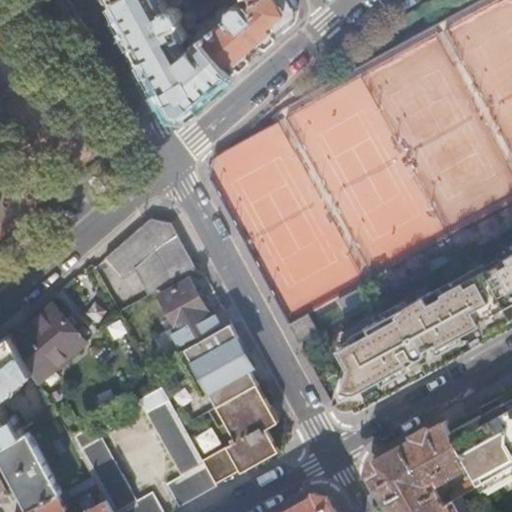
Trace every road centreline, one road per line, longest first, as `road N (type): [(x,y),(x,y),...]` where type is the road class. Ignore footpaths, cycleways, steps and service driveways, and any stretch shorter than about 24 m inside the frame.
road 1 (residential): [(168,159),(331,456)]
road 2 (residential): [(350,0),(168,159)]
road 3 (residential): [(168,159),(0,307)]
road 4 (residential): [(331,456),(511,356)]
road 5 (residential): [(82,0),(168,159)]
